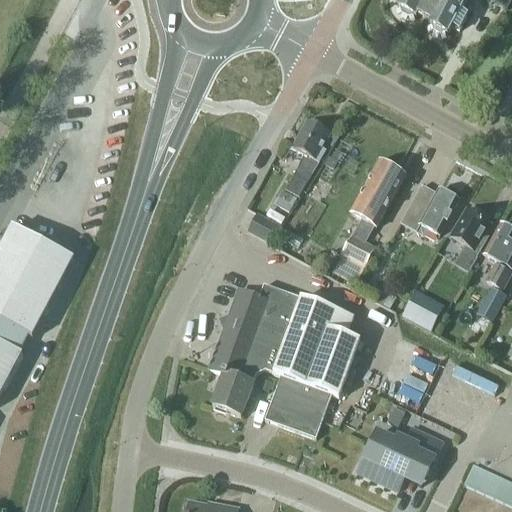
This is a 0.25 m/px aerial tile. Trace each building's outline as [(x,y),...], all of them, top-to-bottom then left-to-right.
[(435,0),(394,0),(402,4),(398,11),(400,12),(402,17),(408,21),(412,19),(422,25),(435,0)] [(435,0),(422,25),(431,30),(433,34),(439,38),(444,36),(447,38),(451,30),(459,34),(467,19),(459,15),(467,1),(466,1),(466,0),(435,0)] [(485,0),(505,10),(509,0),(485,0)] [(293,179),(285,194),(298,201),(307,187),(312,178),(326,154),(321,151),(329,137),(320,132),(319,128),(313,125),(310,126),(307,124),(292,152),(304,159),(293,179)] [(284,161),(290,150),(284,147),(278,158),(284,161)] [(328,180),(333,170),(323,164),(318,174),(328,180)] [(380,167),(380,166),(376,164),(375,165),(377,166),(350,217),(360,223),(340,259),(329,253),(321,268),(333,275),(329,281),(352,293),(363,272),(374,253),(363,247),(373,230),(375,231),(403,180),(405,182),(406,180),(402,178),(401,179),(394,175),(394,174),(392,169),(385,165),(385,166),(380,167)] [(435,197),(420,189),(399,228),(423,240),(427,233),(438,239),(457,204),(437,193),(435,197)] [(288,217),(295,204),(285,198),(277,211),(288,217)] [(470,214),(467,212),(450,240),(468,251),(458,268),(468,274),(476,261),(474,260),(485,240),(482,239),(490,226),(479,220),(480,218),(471,212),(470,214)] [(270,249),(281,230),(256,216),(246,235),(270,249)] [(491,327),(507,297),(503,295),(511,277),(511,276),(510,276),(511,271),(511,234),(501,228),(484,260),(494,265),(484,286),(490,290),(475,318),(491,327)] [(0,252),(0,324),(29,340),(33,342),(74,264),(12,230),(0,252)] [(255,375),(255,379),(264,374),(280,380),(264,424),(315,443),(331,399),(338,402),(359,344),(345,339),(352,320),(300,301),(300,302),(263,289),(258,301),(239,294),(230,318),(227,320),(222,333),(223,336),(209,374),(223,379),(223,377),(239,383),(243,371),(255,375)] [(389,312),(395,301),(382,294),(376,305),(389,312)] [(435,324),(407,309),(400,322),(428,337),(435,324)] [(0,346),(20,357),(29,340),(0,324),(0,346)] [(20,357),(0,346),(0,399),(22,358),(20,357)] [(240,421),(255,379),(255,375),(243,371),(239,383),(223,377),(223,379),(211,411),(240,421)] [(415,416),(426,391),(404,381),(393,405),(415,416)] [(444,446),(411,430),(406,441),(396,437),(394,442),(376,433),(361,465),(355,478),(397,498),(403,485),(421,493),(437,462),(436,462),(444,446)] [(473,493),(482,473),(472,468),(463,488),(473,493)] [(483,497),(492,477),(482,473),(473,493),(483,497)] [(492,502),(501,482),(492,477),(483,497),(492,502)] [(502,506),(511,486),(501,482),(492,502),(502,506)] [(511,511),(511,508),(511,486),(502,506),(511,511)]
